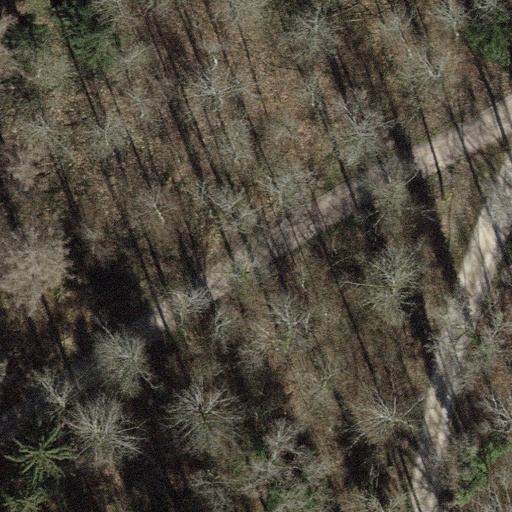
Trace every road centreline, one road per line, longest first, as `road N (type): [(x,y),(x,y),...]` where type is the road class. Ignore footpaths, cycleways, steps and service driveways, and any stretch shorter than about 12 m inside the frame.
road 1 (track): [(0,422),(169,307),(511,109)]
road 2 (unclassified): [(427,511),(438,413),(511,191)]
